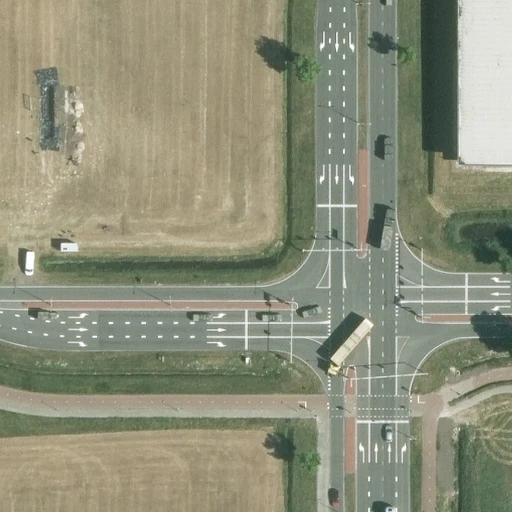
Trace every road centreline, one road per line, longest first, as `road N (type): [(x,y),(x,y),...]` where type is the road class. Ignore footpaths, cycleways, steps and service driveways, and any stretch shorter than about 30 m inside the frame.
road 1 (residential): [(0,320),(62,330),(337,331)]
road 2 (residential): [(337,293),(0,295)]
road 3 (primary): [(383,296),(382,0)]
road 4 (primary): [(337,0),(337,293)]
road 5 (primary): [(337,331),(336,511)]
road 6 (primary): [(382,511),(382,333)]
road 7 (unclassified): [(382,333),(511,331)]
road 8 (unclassified): [(511,296),(383,296)]
